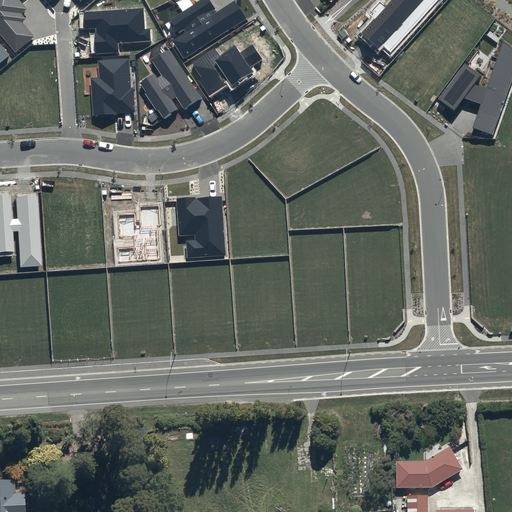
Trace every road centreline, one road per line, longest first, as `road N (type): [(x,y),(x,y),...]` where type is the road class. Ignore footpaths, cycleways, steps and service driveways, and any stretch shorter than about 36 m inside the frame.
road 1 (tertiary): [(442,371),(0,399)]
road 2 (residential): [(324,60),(255,122),(206,150),(163,159),(72,150),(0,154)]
road 3 (residential): [(442,371),(426,171),(403,129),(324,60)]
